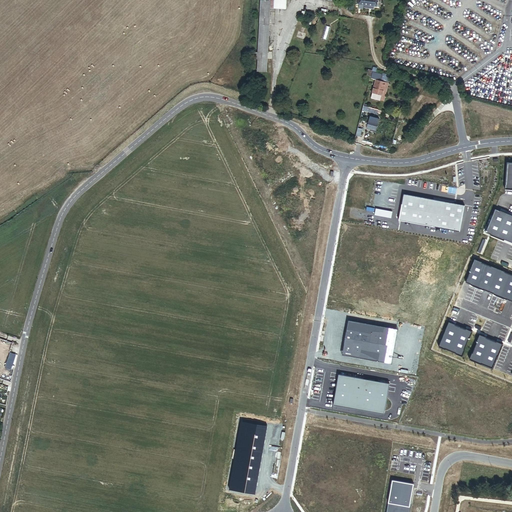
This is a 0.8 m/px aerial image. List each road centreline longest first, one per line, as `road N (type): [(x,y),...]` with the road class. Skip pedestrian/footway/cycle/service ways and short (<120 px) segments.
road 1 (unclassified): [(0,455),(29,317),(62,213),(85,185),(188,100),(209,94),(270,115),(341,157)]
road 2 (unclassified): [(341,157),(284,511)]
road 3 (unclassified): [(341,157),(405,162),(511,141)]
road 4 (unclassified): [(433,511),(445,463),(457,455),(511,463)]
